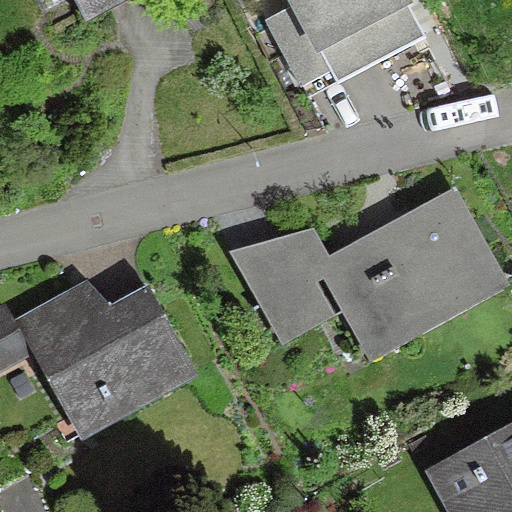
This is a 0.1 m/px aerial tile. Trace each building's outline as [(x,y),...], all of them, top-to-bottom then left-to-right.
[(67,0),(79,21),(119,0),(67,0)] [(402,0),(290,0),(296,10),(273,21),(311,95),(422,38),(402,0)] [(494,278),(451,199),(322,270),(365,348),(494,278)] [(86,322),(72,295),(11,329),(2,313),(0,313),(0,365),(27,351),(67,421),(99,404),(108,419),(157,392),(148,377),(181,359),(143,291),(86,322)] [(511,511),(511,426),(429,472),(451,511),(511,511)]
